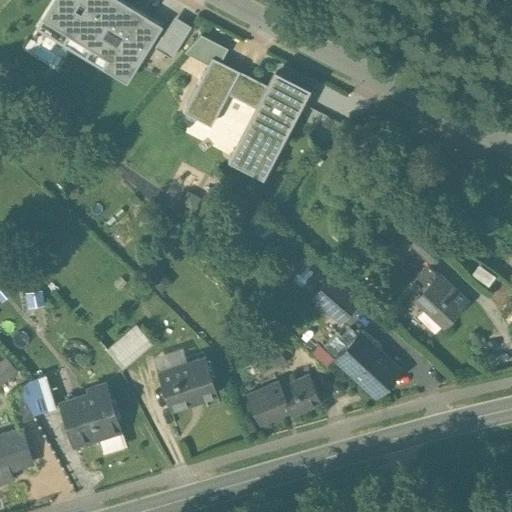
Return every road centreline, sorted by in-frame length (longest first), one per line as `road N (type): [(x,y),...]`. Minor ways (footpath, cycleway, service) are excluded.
road 1 (secondary): [(146,511),(511,411)]
road 2 (residential): [(226,0),(511,157)]
road 3 (unknown): [(511,107),(311,0)]
